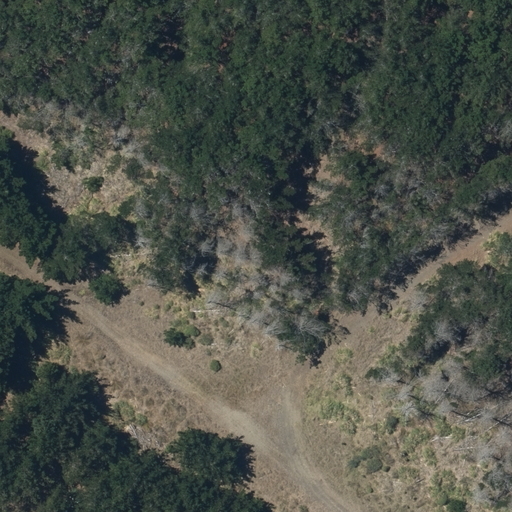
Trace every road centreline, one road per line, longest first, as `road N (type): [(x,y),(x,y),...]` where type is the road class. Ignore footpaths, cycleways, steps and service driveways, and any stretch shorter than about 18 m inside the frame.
road 1 (track): [(0,268),(293,511)]
road 2 (track): [(234,462),(441,308),(511,271)]
